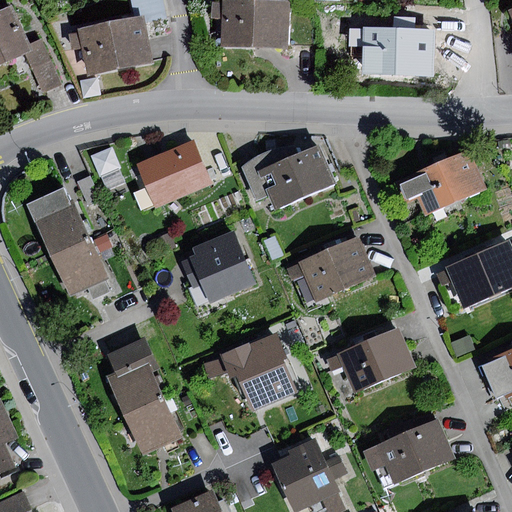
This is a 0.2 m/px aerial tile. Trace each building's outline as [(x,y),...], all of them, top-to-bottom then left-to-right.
[(130,0),(135,20),(144,18),(167,13),(163,0),(130,0)] [(222,47),(289,48),(290,2),(223,0),(222,47)] [(11,5),(0,10),(0,64),(24,53),(32,49),(11,5)] [(88,75),(152,63),(144,18),(135,20),(80,29),(88,75)] [(363,76),(431,79),(433,31),(365,28),(365,32),(364,48),(363,76)] [(364,48),(365,32),(356,31),(355,47),(364,48)] [(43,44),(32,49),(24,53),(42,93),(62,83),(43,44)] [(193,142),(137,165),(154,207),(210,184),(193,142)] [(258,171),(298,154),(295,145),(285,147),(272,150),(262,154),(250,161),(242,168),(256,202),(269,197),(258,171)] [(275,211),(335,185),(319,146),(298,154),(258,171),(269,197),(275,211)] [(112,148),(92,156),(101,178),(121,170),(112,148)] [(469,149),(394,182),(404,205),(417,199),(425,218),(487,191),(469,149)] [(90,176),(78,182),(88,207),(101,201),(90,176)] [(51,258),(90,241),(75,206),(71,208),(63,189),(28,204),(36,223),(51,258)] [(214,306),(258,287),(233,231),(195,247),(199,255),(183,262),(193,284),(202,280),(214,306)] [(168,235),(156,241),(161,253),(174,248),(168,235)] [(316,303),(377,277),(359,236),(299,262),(300,264),(304,275),(316,303)] [(274,237),(263,242),(272,261),(283,256),(274,237)] [(90,241),(51,258),(68,296),(88,288),(93,299),(109,292),(105,281),(107,280),(90,241)] [(511,248),(509,242),(448,269),(453,281),(465,308),(511,287),(511,248)] [(304,275),(300,264),(287,269),(292,280),(304,275)] [(453,281),(448,269),(436,273),(441,286),(453,281)] [(399,329),(337,354),(343,367),(354,394),(416,369),(399,329)] [(276,332),(220,355),(221,359),(228,374),(230,380),(237,377),(251,410),(296,393),(283,360),(287,358),(276,332)] [(469,336),(451,343),(457,358),(475,350),(469,336)] [(117,377),(149,364),(155,361),(145,338),(107,354),(117,377)] [(511,352),(479,366),(494,402),(511,394),(511,352)] [(343,367),(337,354),(326,359),(331,371),(343,367)] [(228,374),(221,359),(204,364),(207,379),(228,374)] [(125,415),(164,397),(149,364),(117,377),(109,381),(125,415)] [(188,396),(181,399),(186,407),(192,404),(188,396)] [(0,477),(16,470),(4,444),(18,437),(0,397),(0,477)] [(164,397),(125,415),(143,454),(164,444),(168,453),(180,447),(177,441),(183,438),(164,397)] [(438,420),(363,452),(372,472),(385,466),(394,486),(455,460),(438,420)] [(290,456),(272,464),(293,511),(298,511),(323,502),(339,494),(342,493),(336,480),(349,474),(340,455),(326,461),(316,439),(288,451),(290,456)] [(223,511),(213,489),(170,508),(172,511),(223,511)] [(0,502),(0,511),(19,511),(23,510),(30,507),(24,492),(0,502)] [(339,494),(323,502),(327,511),(341,511),(346,510),(339,494)]
